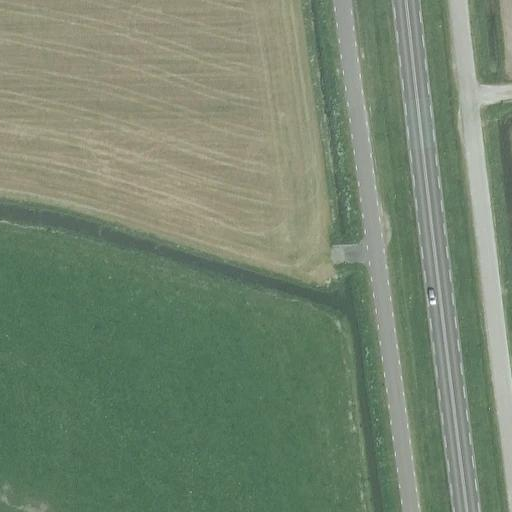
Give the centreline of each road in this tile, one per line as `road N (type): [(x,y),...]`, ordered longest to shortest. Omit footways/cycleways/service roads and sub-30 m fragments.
road 1 (unclassified): [(410,511),(340,0)]
road 2 (primary): [(465,511),(405,0)]
road 3 (unclassified): [(457,0),(511,453)]
